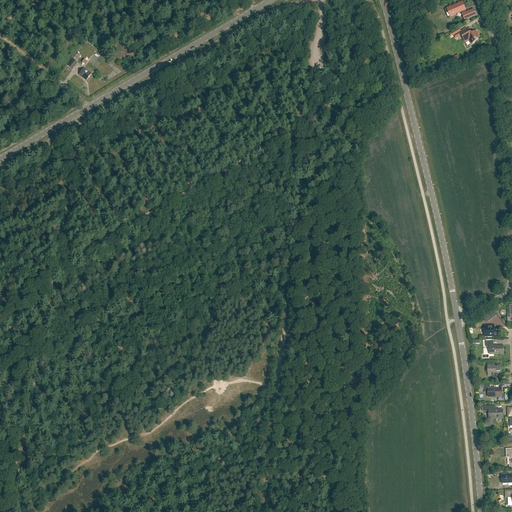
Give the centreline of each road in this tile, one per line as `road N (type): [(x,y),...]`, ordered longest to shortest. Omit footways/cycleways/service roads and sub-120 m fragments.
road 1 (track): [(10,511),(78,123)]
road 2 (track): [(303,161),(272,427),(355,382)]
road 3 (track): [(0,300),(307,120)]
road 4 (tertiary): [(457,318),(383,0)]
road 5 (tertiary): [(0,159),(270,0)]
road 6 (tertiary): [(482,511),(457,318)]
road 7 (track): [(272,427),(128,511)]
